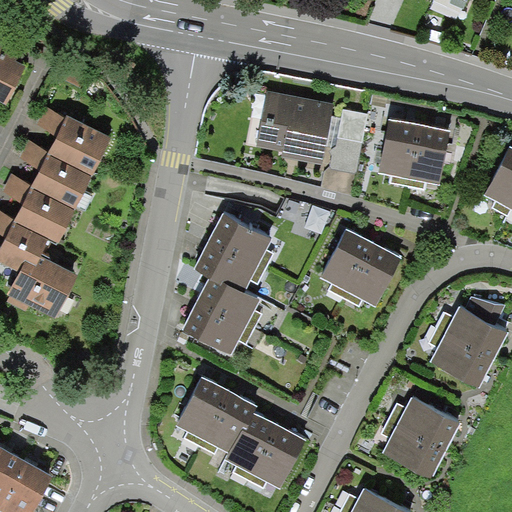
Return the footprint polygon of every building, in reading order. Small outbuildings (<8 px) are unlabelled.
[(28,60),(0,46),(0,103),(6,106),(28,60)] [(335,103),(267,90),(256,145),(283,151),(282,157),(323,165),(335,103)] [(70,119),(50,105),(41,126),(61,138),(52,152),(98,175),(115,142),(70,119)] [(361,110),(344,108),(338,147),(334,146),(331,166),(345,168),(360,170),(368,111),(361,110)] [(451,132),(389,119),(379,173),(392,176),(424,182),(440,185),(451,132)] [(52,155),(32,141),(23,162),(43,174),(34,187),(80,211),(97,177),(52,155)] [(511,146),(509,144),(485,195),(496,200),(511,208),(511,146)] [(35,189),(16,175),(6,196),(27,208),(18,222),(54,241),(63,246),(80,212),(35,189)] [(17,223),(0,211),(0,237),(8,242),(0,254),(0,260),(36,279),(54,241),(17,223)] [(273,242),(223,214),(216,228),(202,254),(195,269),(212,277),(245,292),(273,242)] [(357,235),(346,229),(320,278),(374,305),(403,258),(388,251),(357,235)] [(31,250),(8,294),(57,317),(77,275),(31,250)] [(190,316),(182,331),(228,357),(258,303),(239,292),(212,277),(205,290),(190,316)] [(506,329),(459,306),(453,318),(438,349),(431,363),(478,386),(506,329)] [(215,385),(202,379),(177,427),(232,455),(254,414),(257,407),(245,401),(215,385)] [(460,423),(412,398),(407,408),(389,440),(382,452),(431,478),(460,423)] [(270,422),(254,414),(232,455),(228,462),(281,488),(307,440),(289,431),(270,422)] [(0,511),(1,511),(29,511),(52,479),(30,466),(8,453),(0,448),(0,511)] [(407,511),(364,489),(357,502),(352,511),(407,511)]
